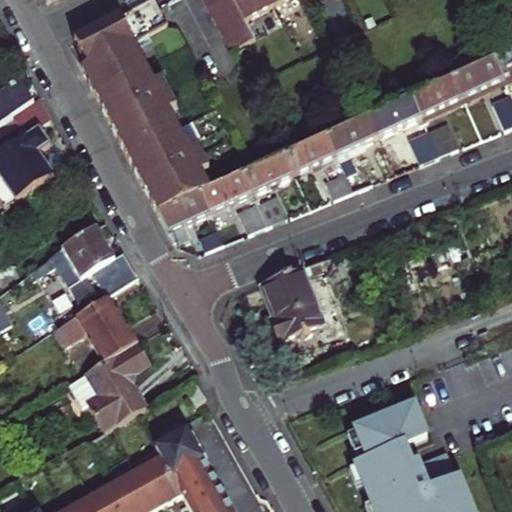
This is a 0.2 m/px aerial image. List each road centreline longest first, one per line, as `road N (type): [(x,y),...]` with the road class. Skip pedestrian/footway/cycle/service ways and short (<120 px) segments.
road 1 (residential): [(179,294),(511,162)]
road 2 (residential): [(179,294),(39,36)]
road 3 (residential): [(300,511),(179,294)]
